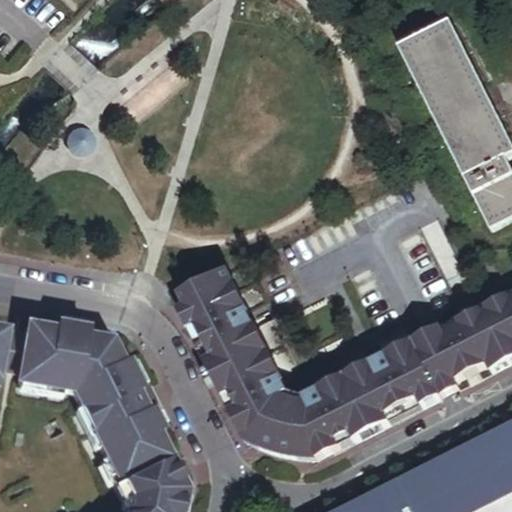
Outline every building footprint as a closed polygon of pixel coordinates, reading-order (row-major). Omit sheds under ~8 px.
[(511,158),(450,33),(400,57),(491,239),(511,228),(511,158)] [(454,179),(436,188),(453,222),(471,214),(454,179)] [(283,384),(255,330),(253,331),(247,318),(248,317),(227,276),(178,300),(185,312),(178,316),(187,334),(195,330),(211,363),(204,366),(222,400),(229,397),(255,448),(257,447),(265,448),(273,450),(283,452),(292,456),(300,460),(305,463),(352,438),(356,446),(391,428),(388,421),(420,405),(423,412),(460,393),(457,387),(489,370),(493,377),(511,367),(511,300),(510,297),(454,325),(456,329),(443,335),(441,332),(385,360),(386,362),(373,369),(372,367),(317,394),(318,396),(306,403),(288,397),(281,385),(283,384)] [(54,332),(26,327),(23,341),(15,381),(15,385),(73,395),(127,501),(121,505),(123,511),(178,511),(181,506),(185,495),(160,443),(164,442),(154,421),(159,419),(146,391),(142,393),(127,366),(122,367),(109,344),(86,340),(88,330),(55,325),(54,332)] [(211,363),(195,330),(187,334),(203,365),(204,365),(204,366),(211,363)] [(23,341),(3,337),(0,351),(0,377),(15,381),(23,341)] [(460,393),(493,377),(489,370),(457,387),(460,393)] [(255,448),(229,397),(222,400),(231,419),(246,447),(251,448),(255,448)] [(391,428),(423,412),(420,405),(388,421),(391,428)] [(507,452),(511,449),(511,432),(501,439),(503,443),(507,452)] [(356,446),(352,438),(305,463),(308,465),(312,468),(356,446)] [(511,511),(511,449),(507,452),(503,443),(434,478),(439,487),(392,511),(388,501),(366,511),(511,511)]
